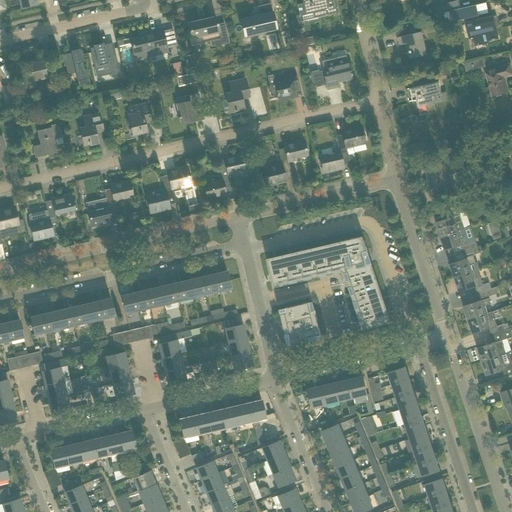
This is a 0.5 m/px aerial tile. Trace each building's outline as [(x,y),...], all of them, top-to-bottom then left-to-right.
[(301,0),(303,3),(297,5),(301,21),(319,16),(326,15),(336,13),(333,0),(301,0)] [(459,0),(442,5),(444,13),(453,11),(461,9),(459,0)] [(253,17),(241,20),(243,29),(244,36),(245,36),(262,32),(263,32),(263,33),(275,30),(275,29),(276,29),(270,4),(257,7),(259,15),(254,16),(253,17)] [(461,9),(453,11),(455,21),(479,15),(478,14),(476,5),(461,9)] [(479,18),(465,22),(469,39),(474,37),(474,36),(485,34),(487,41),(489,41),(498,39),(496,27),(499,26),(496,16),(493,16),(493,15),(479,18)] [(190,32),(188,33),(188,31),(187,31),(190,43),(201,41),(202,43),(216,40),(217,46),(228,43),(224,26),(218,28),(215,17),(206,19),(198,21),(188,23),(190,32)] [(166,47),(164,39),(162,30),(144,34),(145,37),(131,40),(134,55),(166,47)] [(422,32),(407,36),(397,38),(399,45),(407,43),(410,58),(427,54),(422,32)] [(306,38),(299,39),(301,46),(308,45),(306,38)] [(117,62),(114,48),(113,48),(113,49),(109,50),(107,44),(104,45),(103,43),(102,43),(103,45),(101,46),(101,44),(94,46),(94,45),(93,45),(94,48),(90,48),(94,64),(95,70),(108,67),(111,78),(120,76),(117,62)] [(84,69),(83,62),(85,62),(82,50),(80,51),(79,47),(70,49),(71,53),(71,54),(68,55),(68,54),(61,55),(63,64),(65,64),(67,75),(76,73),(78,85),(85,83),(90,82),(86,69),(84,69)] [(28,62),(21,64),(24,73),(25,78),(30,77),(31,81),(32,81),(55,75),(52,65),(50,56),(37,59),(38,62),(28,64),(28,62)] [(348,63),(347,63),(345,56),(322,62),(323,68),(322,69),(327,89),(338,87),(337,82),(351,79),(351,75),(352,75),(351,73),(350,73),(348,63)] [(463,62),(465,71),(485,67),(483,58),(463,62)] [(511,72),(510,64),(500,67),(485,71),(490,87),(485,88),(484,90),(486,98),(492,96),(508,92),(504,77),(511,74),(511,72)] [(195,67),(185,69),(187,75),(195,73),(197,73),(195,67)] [(269,88),(269,89),(269,91),(269,92),(270,93),(270,95),(272,96),(277,95),(278,98),(287,96),(287,97),(300,95),(299,93),(297,81),(294,71),(286,73),(287,77),(274,80),(275,85),(269,86),(269,88)] [(187,75),(185,75),(187,85),(197,82),(195,73),(187,75)] [(248,92),(245,82),(245,79),(229,83),(231,93),(226,94),(230,111),(234,110),(234,111),(244,109),(240,94),(248,92)] [(439,82),(422,86),(409,89),(412,101),(416,100),(418,108),(426,106),(427,110),(435,108),(432,96),(441,94),(439,82)] [(14,85),(5,87),(9,104),(18,102),(14,85)] [(203,119),(200,109),(197,95),(189,97),(190,102),(177,105),(181,124),(203,119)] [(151,116),(148,107),(148,103),(133,107),(135,114),(128,115),(132,135),(146,132),(143,118),(151,116)] [(102,126),(99,116),(99,114),(83,117),(85,127),(80,129),(84,145),(90,144),(90,145),(97,143),(94,128),(102,126)] [(58,128),(57,126),(57,125),(56,125),(55,125),(54,125),(50,126),(50,128),(39,130),(42,144),(32,146),(35,158),(57,153),(55,145),(57,145),(56,140),(62,138),(59,128),(58,128)] [(335,136),(339,150),(346,149),(346,148),(352,146),(354,152),(366,150),(365,144),(361,127),(342,131),(342,135),(335,136)] [(278,150),(281,164),(288,162),(287,160),(307,155),(303,140),(284,145),(284,148),(278,150)] [(349,164),(346,149),(339,150),(339,152),(320,157),(323,172),(343,168),(342,165),(349,164)] [(217,161),(221,178),(228,176),(228,174),(248,169),(244,154),(224,159),(224,160),(217,161)] [(430,167),(427,168),(429,175),(433,188),(431,189),(431,190),(433,190),(434,195),(444,192),(450,190),(456,188),(451,175),(453,175),(464,171),(459,158),(448,161),(439,164),(430,167)] [(292,178),(288,162),(281,164),(281,165),(262,169),(266,186),(285,181),(285,179),(292,178)] [(161,177),(165,191),(172,189),(171,187),(190,182),(186,168),(178,169),(179,171),(168,174),(168,175),(161,177)] [(232,190),(228,176),(221,178),(222,181),(204,185),(207,200),(226,195),(225,192),(232,190)] [(104,190),(107,205),(114,203),(114,200),(132,196),(129,181),(110,185),(111,189),(104,190)] [(175,204),(172,189),(165,191),(165,193),(147,197),(150,213),(169,209),(169,205),(175,204)] [(45,202),(47,211),(49,218),(55,217),(55,215),(75,210),(71,194),(51,198),(51,200),(45,202)] [(118,219),(114,203),(107,205),(108,207),(102,209),(100,200),(86,203),(91,227),(112,222),(111,220),(118,219)] [(0,227),(18,224),(14,208),(0,211),(0,227)] [(59,232),(55,217),(49,218),(47,211),(28,215),(34,240),(53,236),(52,234),(59,232)] [(464,228),(462,221),(460,215),(436,223),(441,236),(457,231),(464,228)] [(459,238),(457,231),(441,236),(445,249),(466,242),(464,236),(459,238)] [(376,287),(378,286),(375,277),(373,278),(371,273),(373,272),(370,263),(367,264),(364,252),(368,251),(363,236),(340,241),(341,245),(335,246),(335,244),(326,246),(327,248),(321,250),(320,247),(311,250),(312,252),(306,253),(306,251),(268,260),(273,283),(282,281),(282,282),(289,280),(289,279),(296,277),(297,279),(304,277),(304,276),(311,274),(311,275),(318,274),(318,272),(325,270),(326,272),(333,270),(333,269),(340,267),(340,268),(347,267),(348,271),(346,271),(347,272),(348,272),(351,279),(349,279),(352,287),(353,286),(355,293),(354,294),(356,301),(357,300),(360,308),(359,308),(363,321),(364,320),(367,329),(389,321),(380,292),(377,292),(376,287)] [(462,246),(464,252),(477,247),(476,241),(462,246)] [(480,253),(477,247),(464,252),(466,259),(450,265),(454,278),(471,272),(468,266),(475,264),(473,256),(480,253)] [(477,270),(471,272),(454,278),(459,291),(475,286),(477,294),(491,289),(489,283),(482,285),(477,270)] [(125,313),(206,294),(231,288),(227,271),(214,274),(215,276),(190,282),(178,285),(177,283),(171,284),(171,287),(160,289),(134,295),(134,293),(121,296),(125,313)] [(497,287),(491,289),(477,294),(479,300),(498,293),(497,287)] [(114,315),(112,308),(110,298),(98,301),(98,304),(74,309),(73,307),(67,309),(68,311),(43,317),(43,314),(30,317),(34,334),(46,331),(48,340),(55,338),(53,330),(114,315)] [(489,298),(473,303),(464,306),(468,320),(484,314),(487,313),(485,307),(491,305),(489,298)] [(320,335),(315,310),(314,311),(312,311),(310,302),(285,308),(285,309),(286,309),(286,311),(280,312),(282,322),(283,322),(286,333),(285,333),(285,334),(288,333),(291,345),(309,341),(309,338),(320,335)] [(484,314),(468,320),(473,333),(482,330),(489,328),(491,335),(505,331),(503,325),(496,327),(494,319),(491,312),(487,313),(484,314)] [(0,341),(23,337),(19,320),(6,323),(7,325),(0,326),(0,341)] [(167,331),(165,323),(154,325),(156,334),(167,331)] [(242,324),(225,329),(228,342),(246,338),(242,324)] [(156,334),(154,325),(145,327),(147,339),(153,338),(152,335),(156,334)] [(147,339),(145,327),(139,329),(142,340),(147,339)] [(179,354),(176,340),(191,336),(191,335),(203,333),(201,328),(160,338),(162,343),(159,344),(162,358),(179,354)] [(142,340),(139,329),(133,330),(136,341),(142,340)] [(509,329),(505,331),(491,335),(494,343),(478,348),(482,362),(506,354),(503,347),(504,346),(502,339),(511,336),(509,329)] [(136,341),(133,330),(127,332),(129,343),(136,341)] [(129,343),(127,332),(121,333),(124,344),(129,343)] [(124,344),(121,333),(112,335),(115,346),(124,344)] [(249,352),(246,338),(228,342),(231,356),(249,352)] [(42,363),(40,354),(40,352),(28,355),(31,366),(42,363)] [(124,352),(114,355),(106,356),(109,370),(127,366),(124,352)] [(252,366),(249,352),(231,356),(234,370),(252,366)] [(498,356),(482,362),(486,375),(496,371),(502,369),(505,377),(511,374),(511,362),(509,353),(506,354),(498,356)] [(182,367),(179,354),(162,358),(165,372),(182,367)] [(31,366),(28,355),(22,356),(25,367),(31,366)] [(25,367),(22,356),(17,357),(19,369),(25,367)] [(19,369),(17,357),(7,360),(9,371),(19,369)] [(63,381),(59,367),(66,366),(64,359),(42,363),(44,371),(42,371),(45,385),(63,381)] [(212,375),(209,365),(209,362),(201,363),(204,377),(212,375)] [(130,380),(127,366),(109,370),(112,384),(130,380)] [(186,381),(183,372),(182,367),(165,372),(168,386),(186,381)] [(388,372),(392,382),(422,476),(439,470),(435,458),(432,458),(421,422),(423,422),(421,415),(418,416),(407,380),(409,379),(405,367),(388,372)] [(363,377),(349,380),(353,398),(367,394),(363,377)] [(373,377),(368,378),(371,391),(376,389),(373,377)] [(0,395),(10,394),(9,389),(8,386),(7,380),(0,381),(0,395)] [(133,394),(130,380),(112,384),(116,398),(133,394)] [(353,398),(349,380),(335,383),(339,401),(353,398)] [(66,395),(63,381),(45,385),(48,399),(66,395)] [(339,401),(335,383),(322,386),(326,404),(339,401)] [(326,404),(322,386),(308,390),(312,407),(326,404)] [(383,399),(381,388),(376,389),(371,391),(373,402),(379,400),(383,399)] [(511,389),(501,393),(504,403),(506,403),(511,418),(511,389)] [(0,410),(13,407),(10,394),(0,395),(0,410)] [(69,409),(67,399),(66,395),(48,399),(51,413),(69,409)] [(261,401),(247,404),(251,421),(253,428),(260,426),(259,420),(265,418),(264,411),(261,401)] [(251,421),(247,404),(234,407),(238,425),(251,421)] [(0,424),(16,421),(13,407),(0,410),(0,424)] [(238,425),(234,407),(220,410),(224,428),(238,425)] [(224,428),(220,410),(207,413),(211,431),(224,428)] [(211,431),(207,413),(193,417),(197,434),(211,431)] [(197,434),(193,417),(179,420),(183,437),(184,437),(197,434)] [(364,427),(370,425),(366,417),(361,419),(364,427)] [(354,424),(357,431),(362,428),(359,422),(354,424)] [(337,425),(331,427),(322,431),(327,443),(343,437),(337,425)] [(367,440),(365,435),(362,428),(357,431),(360,437),(357,438),(359,444),(367,440)] [(132,431),(118,434),(123,452),(137,448),(132,431)] [(123,452),(118,434),(105,437),(109,455),(123,452)] [(109,455),(105,437),(91,440),(95,458),(109,455)] [(186,443),(184,437),(183,437),(172,442),(174,448),(186,443)] [(347,449),(343,437),(327,443),(332,455),(347,449)] [(95,458),(91,440),(78,444),(82,461),(95,458)] [(284,454),(278,441),(262,447),(267,461),(284,454)] [(371,443),(374,451),(380,449),(376,441),(371,443)] [(188,448),(186,444),(186,443),(174,448),(177,453),(188,448)] [(82,461),(78,444),(64,447),(68,464),(82,461)] [(237,454),(245,451),(243,444),(234,448),(237,454)] [(364,447),(367,454),(372,452),(369,445),(364,447)] [(68,464),(64,447),(50,450),(54,468),(55,468),(68,464)] [(191,454),(190,452),(189,450),(188,448),(177,453),(179,459),(191,454)] [(352,460),(347,449),(332,455),(337,467),(352,460)] [(383,457),(380,449),(374,451),(378,459),(383,457)] [(202,452),(191,456),(194,463),(204,460),(202,452)] [(289,467),(284,454),(267,461),(272,474),(289,467)] [(237,465),(234,458),(229,460),(232,467),(237,465)] [(357,472),(352,460),(337,467),(342,479),(357,472)] [(211,461),(205,464),(196,468),(201,480),(216,473),(211,461)] [(249,468),(247,464),(246,461),(240,463),(243,470),(249,468)] [(389,471),(385,463),(380,465),(384,473),(389,471)] [(234,473),(230,475),(233,481),(237,479),(242,477),(240,472),(237,465),(232,467),(234,473)] [(294,480),(289,467),(272,474),(278,487),(294,480)] [(57,473),(55,468),(54,468),(43,472),(46,478),(57,473)] [(382,476),(379,469),(374,471),(377,478),(382,476)] [(119,471),(113,472),(115,481),(121,478),(119,471)] [(155,484),(149,471),(133,478),(138,491),(155,484)] [(394,484),(389,471),(384,473),(389,487),(394,484)] [(362,484),(357,472),(342,479),(346,491),(362,484)] [(59,479),(57,473),(46,478),(48,483),(59,479)] [(221,485),(216,473),(201,480),(206,492),(221,485)] [(103,476),(93,480),(95,485),(104,481),(103,476)] [(385,482),(382,476),(377,478),(380,484),(385,482)] [(62,484),(59,479),(48,483),(50,489),(62,484)] [(442,479),(432,482),(425,484),(434,511),(450,511),(443,492),(446,491),(442,479)] [(255,499),(261,497),(255,481),(248,484),(255,499)] [(226,497),(224,491),(229,488),(227,483),(221,485),(206,492),(211,504),(226,497)] [(160,497),(155,484),(138,491),(143,504),(160,497)] [(367,496),(362,484),(346,491),(351,502),(367,496)] [(80,486),(74,488),(64,492),(69,504),(85,498),(80,486)] [(0,499),(10,497),(8,487),(0,489),(0,499)] [(294,489),(285,493),(277,496),(283,509),(299,502),(294,489)] [(404,507),(398,493),(393,495),(399,509),(404,507)] [(125,496),(122,497),(116,499),(121,511),(124,511),(130,510),(125,496)] [(362,511),(372,508),(367,496),(351,502),(355,511),(362,511)] [(159,511),(165,510),(160,497),(143,504),(146,511),(159,511)] [(223,511),(231,509),(226,497),(211,504),(214,511),(223,511)] [(23,511),(19,498),(2,504),(4,511),(23,511)] [(84,511),(90,509),(86,499),(85,498),(69,504),(72,511),(84,511)] [(303,511),(299,502),(283,509),(284,511),(303,511)]
